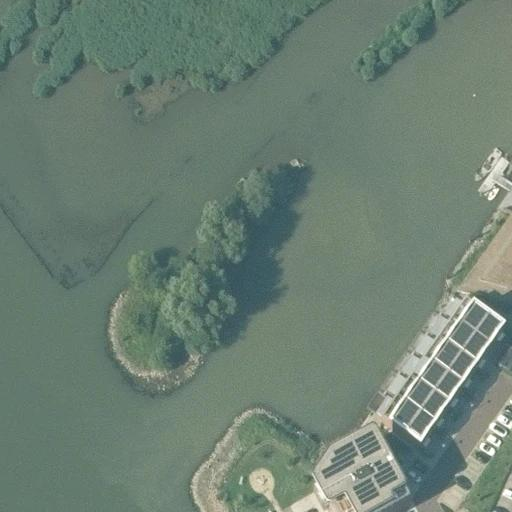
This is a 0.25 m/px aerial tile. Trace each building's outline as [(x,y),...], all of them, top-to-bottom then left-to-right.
[(464,305),(449,324),(488,353),(503,334),(464,305)] [(449,324),(436,344),(475,372),(488,353),(449,324)] [(436,344),(422,364),(460,392),(475,372),(436,344)] [(422,364),(407,383),(446,411),(460,392),(422,364)] [(407,383),(395,401),(436,428),(446,411),(407,383)] [(395,401),(379,424),(420,451),(436,428),(395,401)] [(317,491),(328,511),(402,511),(408,509),(370,443),(335,462),(317,491)]
